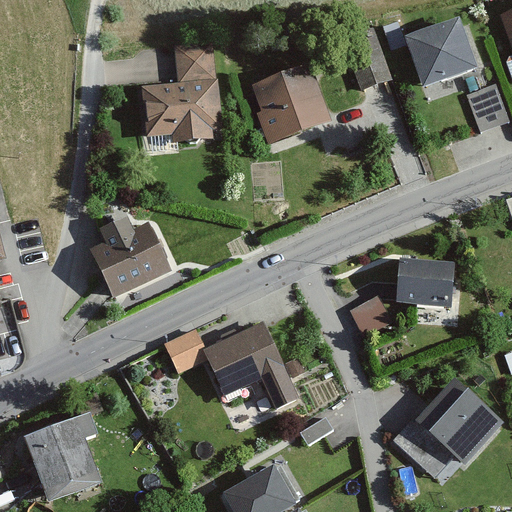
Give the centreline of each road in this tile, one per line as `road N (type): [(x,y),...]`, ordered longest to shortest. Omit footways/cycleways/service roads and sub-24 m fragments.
road 1 (tertiary): [(43,378),(305,254),(511,169)]
road 2 (residential): [(43,378),(98,0)]
